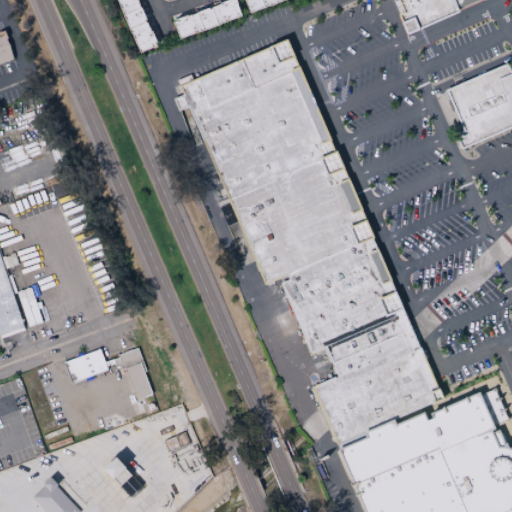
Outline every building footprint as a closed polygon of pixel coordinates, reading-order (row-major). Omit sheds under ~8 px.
[(115,0),(136,54),(155,47),(137,0),(115,0)] [(240,18),(234,0),(231,0),(171,20),(177,39),(240,18)] [(278,0),(242,0),(246,11),(278,0)] [(451,0),(456,10),(405,33),(394,9),(398,7),(394,0),(451,0)] [(451,0),(456,10),(477,0),(451,0)] [(14,60),(0,65),(0,34),(5,33),(14,60)] [(441,398),(429,370),(285,35),(171,84),(260,292),(274,286),(308,364),(323,358),(331,376),(307,386),(331,444),(441,398)] [(506,59),(511,73),(511,128),(457,152),(448,132),(457,128),(440,87),(506,59)] [(0,336),(0,258),(24,328),(0,336)] [(17,292),(31,287),(43,323),(29,328),(17,292)] [(125,369),(120,370),(119,367),(116,368),(114,360),(119,358),(118,356),(138,348),(147,372),(145,373),(141,363),(125,369)] [(64,363),(65,363),(101,349),(109,370),(72,384),(64,363)] [(125,369),(141,363),(145,373),(153,395),(141,400),(138,392),(135,393),(125,369)] [(427,420),(424,416),(339,454),(363,511),(511,511),(511,473),(493,427),(508,420),(494,390),(427,420)] [(163,441),(184,433),(189,445),(168,454),(163,441)] [(106,471),(128,499),(142,488),(120,460),(106,471)] [(47,511),(33,497),(52,479),(82,511),(80,511),(47,511)]
